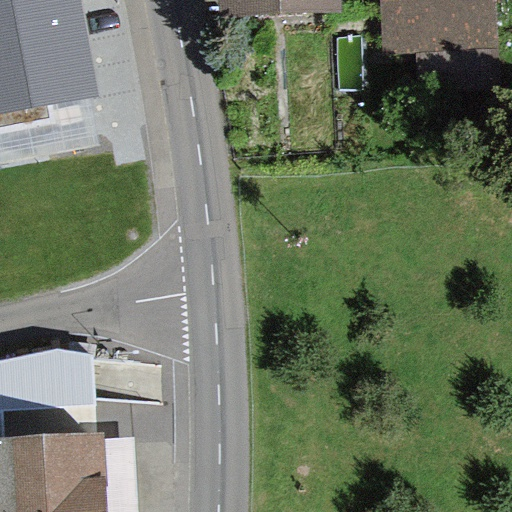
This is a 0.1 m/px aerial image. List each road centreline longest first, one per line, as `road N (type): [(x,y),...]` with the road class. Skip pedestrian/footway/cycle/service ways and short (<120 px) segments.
road 1 (tertiary): [(211,286),(158,0)]
road 2 (tertiary): [(213,511),(211,286)]
road 3 (unclassified): [(0,327),(211,286)]
